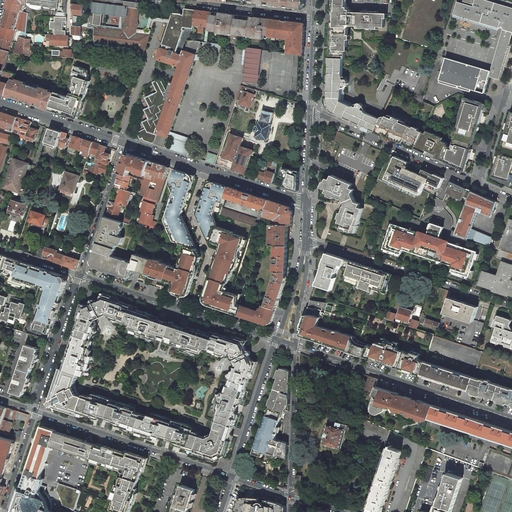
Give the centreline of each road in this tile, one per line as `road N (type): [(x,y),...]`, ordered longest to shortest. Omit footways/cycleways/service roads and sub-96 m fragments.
road 1 (residential): [(511,419),(295,345)]
road 2 (residential): [(305,240),(511,308)]
road 3 (residential): [(35,411),(231,476)]
road 4 (residential): [(276,339),(81,274)]
road 5 (residential): [(123,143),(306,203)]
road 6 (residential): [(476,184),(310,114)]
road 7 (residential): [(290,495),(295,345)]
road 8 (residential): [(35,411),(81,274)]
road 9 (residential): [(276,339),(231,476)]
road 10 (residential): [(176,0),(314,19)]
road 11 (residential): [(81,274),(123,143)]
road 12 (residential): [(0,102),(123,143)]
